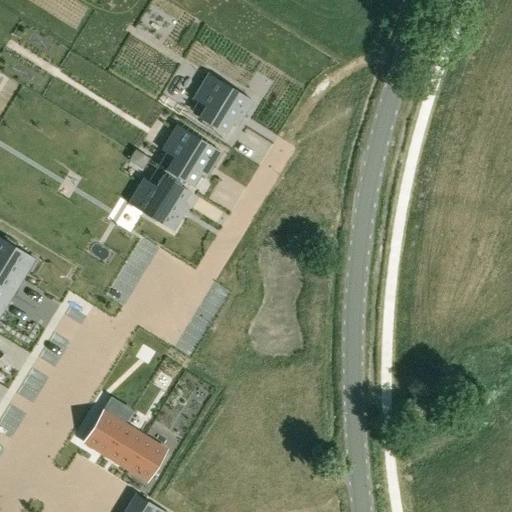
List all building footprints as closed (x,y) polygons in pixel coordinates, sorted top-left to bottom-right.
[(209,74),(193,98),(206,106),(198,119),(224,136),(232,123),(237,125),(252,101),(209,74)] [(177,125),(161,150),(174,157),(166,170),(193,186),(200,174),(205,177),(221,152),(177,125)] [(284,158),(285,180),(318,178),(317,156),(284,158)] [(143,178),(128,202),(172,230),(188,206),(182,203),(189,192),(163,175),(156,187),(143,178)] [(274,181),(274,205),(285,205),(285,181),(274,181)] [(47,241),(70,240),(70,225),(46,226),(47,241)] [(0,286),(13,294),(35,258),(0,237),(0,286)] [(0,314),(13,294),(0,286),(0,314)] [(29,319),(31,357),(57,355),(54,317),(29,319)] [(103,456),(123,423),(103,410),(82,443),(103,456)] [(103,456),(124,469),(145,436),(123,423),(103,456)] [(146,482),(166,449),(145,436),(124,469),(146,482)] [(161,511),(136,497),(126,511),(161,511)]
